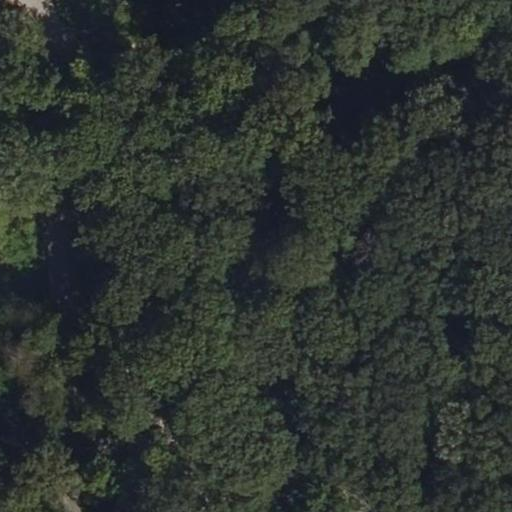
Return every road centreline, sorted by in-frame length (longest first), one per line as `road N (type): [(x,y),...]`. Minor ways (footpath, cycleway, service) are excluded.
road 1 (track): [(57,49),(348,146),(511,164)]
road 2 (unclassified): [(57,49),(82,511)]
road 3 (track): [(162,384),(88,74)]
